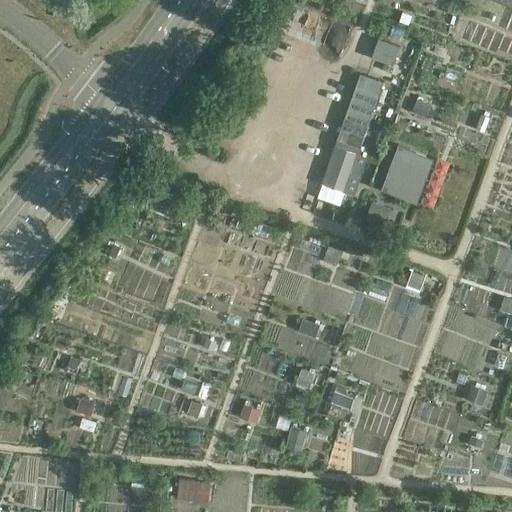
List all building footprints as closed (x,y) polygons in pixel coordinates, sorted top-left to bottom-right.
[(397,45),(374,38),(368,57),(391,64),(397,45)] [(336,137),(360,146),(383,80),(359,72),(336,137)] [(364,164),(367,155),(335,143),(321,181),(345,189),(355,161),(364,164)] [(429,158),(394,146),(378,190),(413,202),(429,158)] [(389,209),(369,203),(364,218),(384,224),(389,209)]
